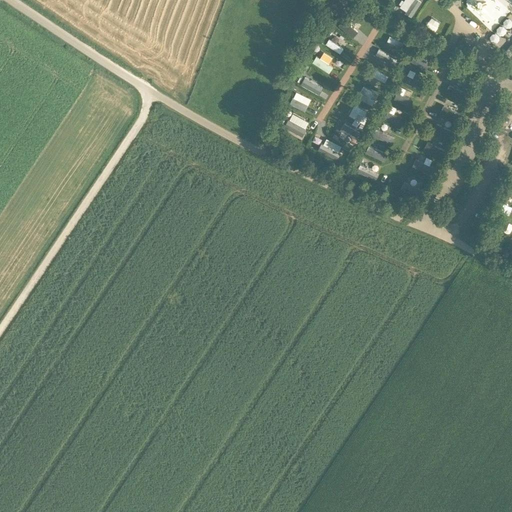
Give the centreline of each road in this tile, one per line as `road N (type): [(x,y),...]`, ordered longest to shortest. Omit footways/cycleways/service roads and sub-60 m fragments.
road 1 (track): [(511,272),(320,184),(150,92)]
road 2 (track): [(150,92),(146,110),(0,332)]
road 3 (track): [(150,92),(8,0)]
